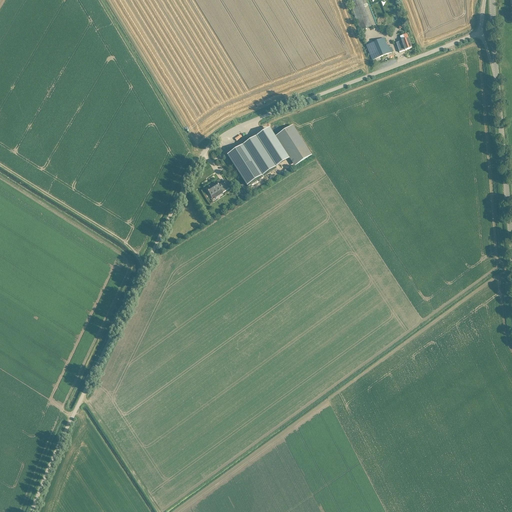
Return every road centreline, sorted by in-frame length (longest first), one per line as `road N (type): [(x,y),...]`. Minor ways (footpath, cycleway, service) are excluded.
road 1 (unclassified): [(34,511),(203,149),(225,131),(479,32)]
road 2 (tertiary): [(511,257),(496,83)]
